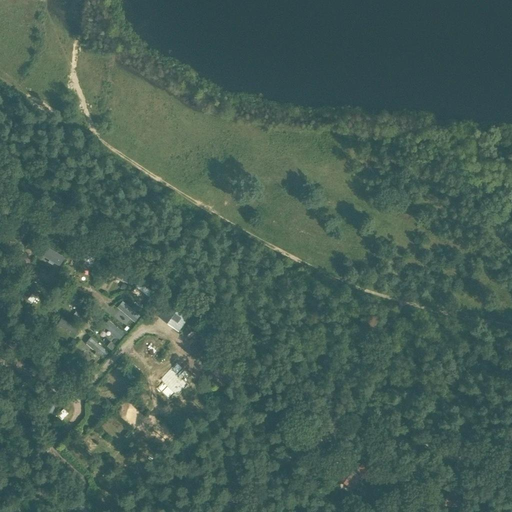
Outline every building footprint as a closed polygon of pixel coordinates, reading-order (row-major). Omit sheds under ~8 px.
[(18,210),(9,225),(23,233),(27,235),(36,220),(32,218),(18,210)] [(57,221),(52,226),(67,240),(72,235),(57,221)] [(49,247),(44,255),(60,265),(65,257),(49,247)] [(78,247),(74,253),(92,267),(96,262),(95,261),(99,256),(91,249),(87,254),(78,247)] [(3,258),(0,259),(0,279),(9,276),(3,258)] [(113,267),(110,273),(128,283),(132,277),(113,267)] [(33,281),(21,296),(27,301),(29,299),(33,293),(39,285),(33,281)] [(139,281),(135,286),(149,296),(153,291),(139,281)] [(66,291),(63,297),(80,306),(83,300),(66,291)] [(124,302),(118,308),(135,322),(140,316),(124,302)] [(173,305),(165,317),(176,325),(184,314),(173,305)] [(61,319),(58,325),(76,335),(80,329),(61,319)] [(109,321),(104,326),(120,340),(125,334),(109,321)] [(15,352),(27,341),(18,332),(6,342),(15,352)] [(92,337),(87,343),(97,352),(100,355),(104,358),(109,352),(92,337)] [(72,361),(55,376),(62,383),(76,370),(75,369),(77,367),(72,361)] [(163,382),(157,388),(169,400),(175,393),(178,396),(189,384),(171,368),(160,379),(163,382)] [(18,400),(13,407),(24,416),(30,410),(28,408),(30,406),(20,397),(18,400)] [(64,408),(57,415),(62,420),(68,413),(64,408)] [(0,424),(0,435),(5,439),(10,433),(0,424)] [(349,468),(340,480),(352,489),(355,484),(357,485),(359,483),(357,482),(361,477),(360,477),(362,474),(371,481),(376,474),(364,464),(356,474),(349,468)] [(55,486),(47,481),(42,490),(39,487),(35,494),(46,501),(55,486)] [(455,494),(455,493),(450,493),(450,494),(446,494),(446,506),(461,506),(461,494),(455,494)]
